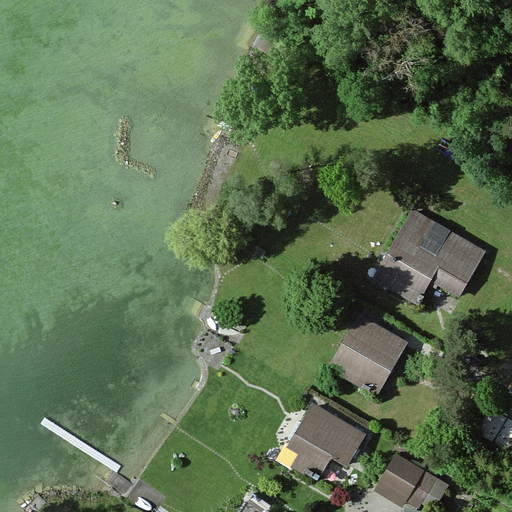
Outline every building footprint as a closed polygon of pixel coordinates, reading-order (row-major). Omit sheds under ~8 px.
[(484,252),(412,208),(368,278),(413,306),(430,280),(456,296),(484,252)] [(406,342),(356,314),(326,368),(376,395),(406,342)] [(366,428),(312,402),(294,438),(348,464),(366,428)] [(511,442),(511,423),(489,411),(477,432),(508,450),(511,442)] [(434,476),(392,453),(373,488),(416,511),(434,476)]
